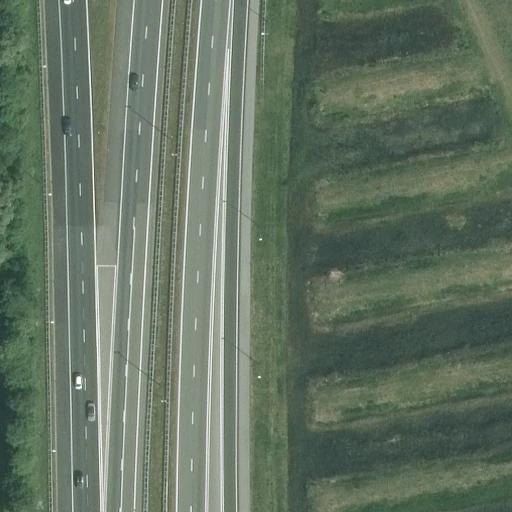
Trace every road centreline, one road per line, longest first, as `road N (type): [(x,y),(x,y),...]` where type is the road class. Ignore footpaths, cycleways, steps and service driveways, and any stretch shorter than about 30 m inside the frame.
road 1 (motorway): [(72,0),(79,216),(103,511)]
road 2 (motorway): [(148,0),(117,511)]
road 3 (motorway): [(191,511),(215,0)]
road 4 (motorway): [(228,511),(237,52),(231,0)]
